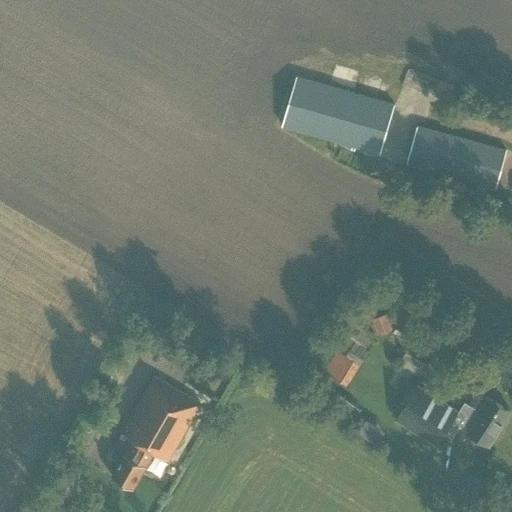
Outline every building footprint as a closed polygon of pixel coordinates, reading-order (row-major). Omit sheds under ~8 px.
[(330,81),(349,85),(352,73),(333,69),(330,81)] [(283,127),(381,155),(396,106),(297,77),(283,127)] [(364,95),(380,95),(380,85),(365,84),(364,95)] [(507,184),(499,182),(508,151),(419,125),(408,163),(497,189),(497,188),(506,190),(507,184)] [(363,319),(371,320),(374,305),(365,304),(363,319)] [(373,320),(378,336),(394,330),(388,315),(373,320)] [(402,358),(423,370),(432,356),(428,353),(432,347),(415,338),(411,344),(402,358)] [(155,376),(123,433),(117,443),(132,452),(121,471),(116,480),(132,489),(138,480),(154,451),(169,460),(202,403),(155,376)] [(470,405),(466,402),(460,412),(418,386),(396,421),(438,447),(446,434),(453,438),(460,426),(469,432),(468,432),(490,446),(511,412),(490,398),(489,399),(479,392),(470,405)] [(335,402),(357,417),(362,410),(339,395),(335,402)]
